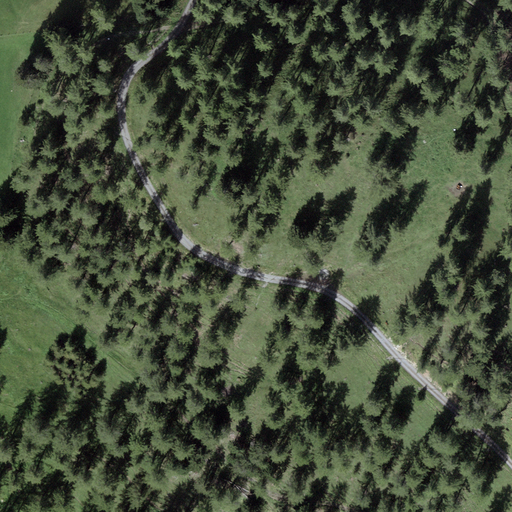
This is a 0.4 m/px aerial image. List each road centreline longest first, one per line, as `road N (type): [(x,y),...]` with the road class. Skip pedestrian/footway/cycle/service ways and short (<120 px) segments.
road 1 (track): [(192,0),(169,39),(129,74),(122,98),(140,171),(180,236),(224,266),(342,300),(511,471)]
road 2 (track): [(0,296),(44,304),(356,511)]
road 3 (track): [(13,295),(40,234),(39,171),(77,47),(100,31),(177,27)]
